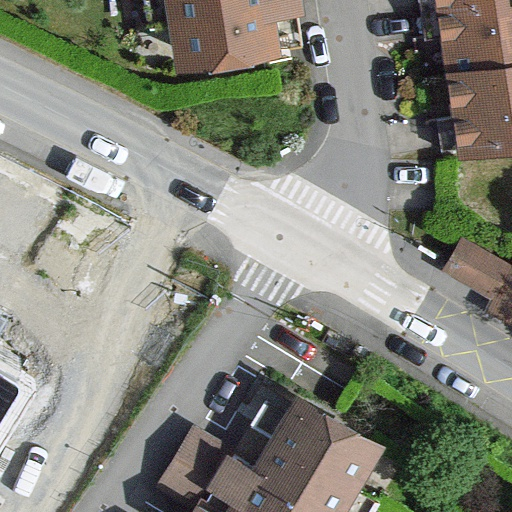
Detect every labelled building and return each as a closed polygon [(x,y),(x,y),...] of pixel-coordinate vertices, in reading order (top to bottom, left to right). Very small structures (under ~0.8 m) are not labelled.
[(148,0),(153,25),(191,19),(196,55),(271,44),(270,35),(305,30),(300,0),(148,0)] [(511,0),(462,0),(426,6),(430,34),(458,30),(461,51),(464,72),(511,64),(511,0)] [(511,136),(511,64),(464,72),(467,91),(470,114),(446,118),(450,146),(511,136)] [(510,261),(467,235),(451,260),(494,287),(510,261)] [(0,442),(8,430),(0,426),(31,374),(0,355),(0,442)] [(369,511),(382,491),(350,471),(370,439),(306,400),(300,411),(270,393),(255,417),(285,435),(266,466),(236,448),(205,500),(224,511),(369,511)] [(285,435),(255,417),(236,448),(266,466),(285,435)] [(169,478),(205,500),(236,448),(201,427),(169,478)]
